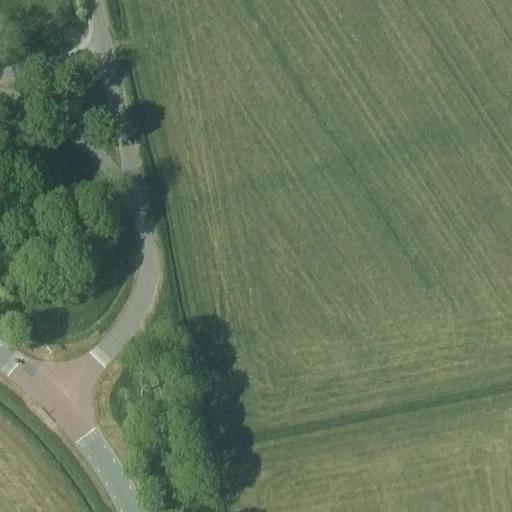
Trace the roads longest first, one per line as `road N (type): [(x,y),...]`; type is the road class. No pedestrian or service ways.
road 1 (unclassified): [(56,401),(129,321),(143,290),(136,200),(91,0)]
road 2 (tertiary): [(128,511),(56,401)]
